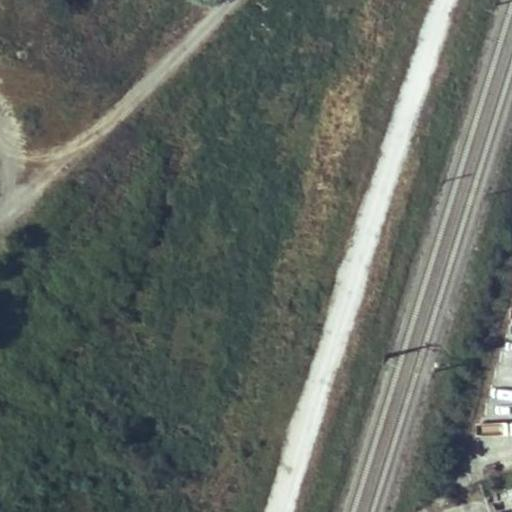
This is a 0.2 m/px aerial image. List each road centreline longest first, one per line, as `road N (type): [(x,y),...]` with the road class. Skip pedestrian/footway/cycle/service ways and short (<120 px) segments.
road 1 (track): [(284,511),(445,0)]
road 2 (track): [(40,188),(223,0)]
